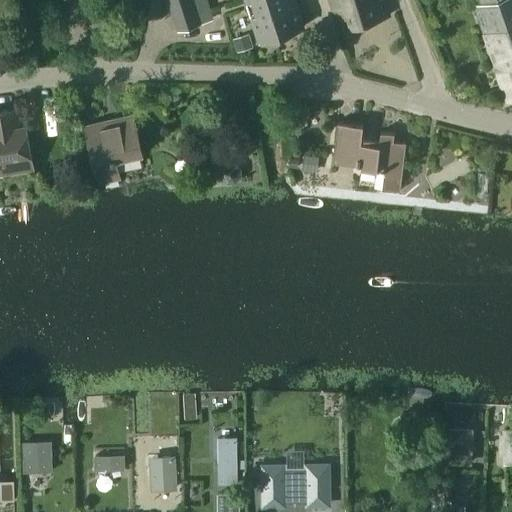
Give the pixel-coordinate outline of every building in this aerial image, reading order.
[(167,0),(177,31),(201,23),(193,0),(167,0)] [(245,0),(258,40),(304,25),(296,0),(245,0)] [(330,0),(340,30),(389,15),(384,0),(330,0)] [(511,0),(479,0),(481,3),(475,5),(507,101),(511,99),(511,0)] [(249,33),(233,38),(237,52),(253,47),(249,33)] [(19,106),(0,109),(0,164),(2,172),(34,166),(26,123),(22,124),(19,106)] [(118,160),(143,154),(133,112),(85,124),(99,183),(122,177),(118,160)] [(363,123),(337,120),(333,159),(361,163),(361,168),(377,170),(377,169),(384,170),(382,187),(400,189),(406,141),(394,140),(395,132),(380,130),(379,138),(362,136),(363,123)] [(304,153),(302,169),(317,171),(320,155),(304,153)] [(289,156),(288,167),(298,168),(299,157),(289,156)] [(227,161),(221,168),(221,176),(228,182),(237,182),(242,175),(242,167),(236,160),(227,161)] [(480,429),(459,428),(459,463),(480,463),(480,429)] [(511,428),(502,429),(503,464),(511,463),(511,428)] [(234,442),(215,442),(216,488),(235,487),(234,442)] [(124,453),(93,454),(94,470),(125,469),(124,453)] [(174,455),(150,456),(151,489),(176,488),(174,455)] [(52,457),(23,458),(23,471),(52,470),(52,457)] [(297,469),(298,501),(310,500),(310,502),(313,502),(313,504),(327,504),(327,501),(330,501),(329,464),(309,464),(309,468),(297,469)] [(285,501),(298,501),(297,469),(284,469),(284,465),(264,466),(265,503),(268,503),(268,505),(282,505),(282,503),(285,503),(285,501)] [(14,480),(0,480),(0,498),(14,498),(14,480)] [(238,493),(217,493),(216,511),(222,511),(239,511),(238,493)]
